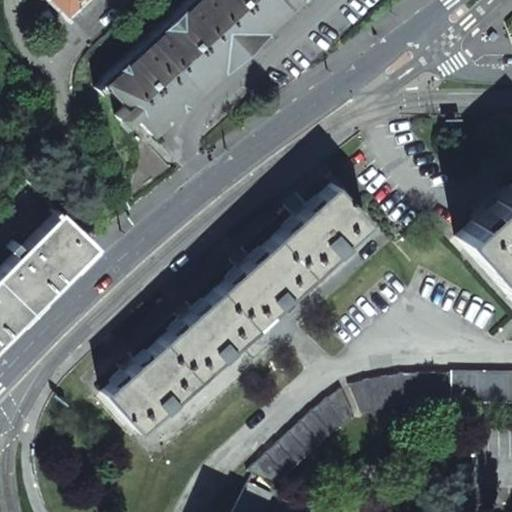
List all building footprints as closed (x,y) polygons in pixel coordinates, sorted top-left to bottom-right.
[(186,0),(99,80),(99,81),(93,87),(98,93),(104,86),(147,133),(292,0),(186,0)] [(511,181),(453,235),(511,302),(511,181)] [(99,390),(133,429),(363,220),(329,182),(299,209),(242,260),(185,312),(128,364),(99,390)] [(49,203),(32,221),(34,224),(38,227),(56,209),(49,203)] [(23,243),(0,265),(0,284),(25,309),(58,276),(90,243),(56,209),(38,227),(23,243)] [(0,284),(0,334),(25,309),(0,284)] [(399,403),(449,403),(449,373),(367,379),(344,383),(343,384),(358,410),(399,403)] [(511,373),(449,373),(449,403),(511,403),(511,373)] [(333,388),(255,459),(243,470),(274,486),(349,413),(333,388)] [(246,482),(230,511),(260,511),(269,493),(246,482)]
